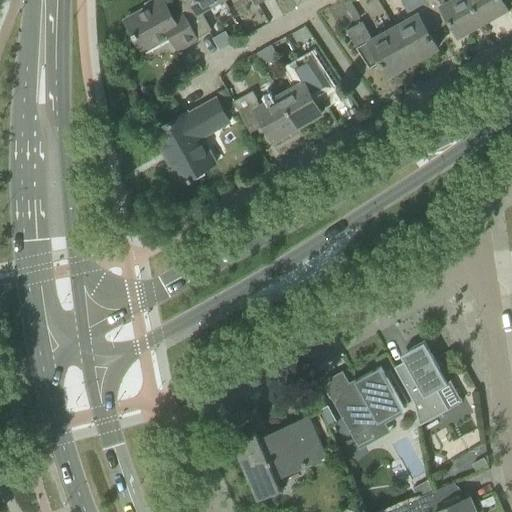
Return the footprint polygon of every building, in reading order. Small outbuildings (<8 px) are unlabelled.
[(197,38),(182,11),(172,17),(162,0),(160,0),(125,20),(142,50),(170,34),(178,49),(197,38)] [(200,10),(216,0),(176,0),(176,1),(182,11),(197,38),(212,29),(200,10)] [(439,27),(424,0),(401,0),(411,17),(393,27),(413,61),(437,47),(429,33),(439,27)] [(483,22),(470,0),(424,0),(439,27),(450,21),(458,36),(483,22)] [(502,0),(470,0),(483,22),(507,8),(502,0)] [(413,61),(393,27),(372,38),(362,20),(347,29),(369,67),(380,60),(388,75),(413,61)] [(314,56),(296,65),(290,69),(299,84),(280,95),(297,126),(321,112),(313,97),(331,86),(314,56)] [(297,126),(280,95),(261,106),(252,90),(233,101),(250,132),(264,124),(273,139),(297,126)] [(187,112),(169,122),(152,131),(180,182),(215,162),(200,136),(228,121),(216,99),(188,114),(187,112)] [(447,383),(424,341),(401,354),(404,361),(394,367),(413,402),(419,425),(448,409),(437,389),(447,383)] [(383,372),(380,366),(357,378),(354,380),(358,386),(332,400),(352,436),(353,436),(401,409),(403,408),(408,405),(388,369),(387,370),(383,372)] [(325,457),(316,434),(308,415),(258,437),(256,431),(233,441),(258,499),(280,489),(272,471),(300,459),(303,467),(325,457)] [(483,458),(471,465),(476,473),(488,466),(483,458)] [(413,488),(417,497),(433,490),(428,480),(413,488)] [(433,490),(417,497),(383,511),(476,511),(470,496),(444,508),(436,489),(433,490)]
